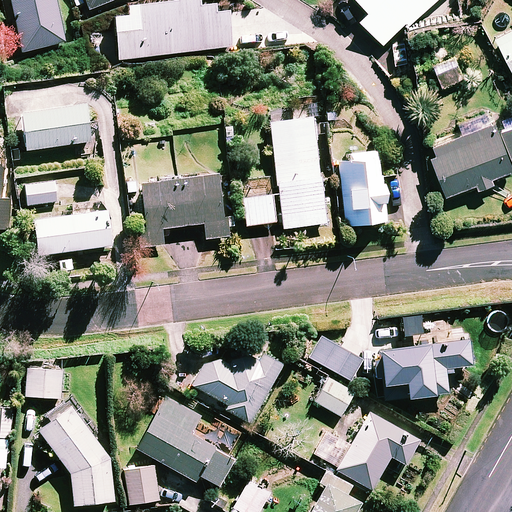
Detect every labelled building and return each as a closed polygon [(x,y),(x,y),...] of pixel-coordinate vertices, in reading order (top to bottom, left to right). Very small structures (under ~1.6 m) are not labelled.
[(64,43),(53,0),(9,0),(23,54),(64,43)] [(117,0),(84,0),(89,11),(117,0)] [(213,6),(198,8),(197,0),(126,9),(127,17),(114,18),(119,62),(232,48),(228,16),(215,18),(213,6)] [(357,0),(370,13),(361,21),(383,45),(406,24),(409,27),(437,0),(357,0)] [(511,29),(495,39),(511,70),(511,29)] [(410,47),(393,47),(393,70),(409,70),(410,47)] [(465,80),(457,57),(435,65),(443,88),(465,80)] [(89,143),(85,108),(19,117),(24,152),(89,143)] [(446,196),(474,188),(476,193),(496,187),(494,182),(511,176),(511,166),(511,161),(511,128),(496,133),(490,113),(460,122),(465,137),(432,147),(446,196)] [(325,225),(311,118),(268,124),(278,196),(243,201),(246,227),(281,222),(283,230),(325,225)] [(0,148),(0,230),(9,230),(9,201),(1,201),(2,149),(0,148)] [(386,223),(376,153),(348,156),(349,163),(337,165),(346,229),(386,223)] [(226,238),(218,176),(139,186),(144,227),(138,228),(141,249),(165,246),(163,230),(203,225),(205,240),(226,238)] [(56,203),(53,183),(24,186),(26,206),(56,203)] [(110,247),(105,211),(73,215),(74,217),(32,223),(37,257),(110,247)] [(362,361),(321,337),(309,359),(350,383),(362,361)] [(470,367),(466,341),(377,354),(382,388),(404,385),(406,401),(447,395),(444,371),(470,367)] [(282,366),(262,355),(258,362),(243,354),(234,370),(208,356),(192,387),(227,406),(225,411),(250,425),(282,366)] [(60,399),(62,371),(26,368),(24,397),(60,399)] [(353,393),(326,378),(313,403),(340,417),(353,393)] [(198,419),(163,400),(136,451),(195,482),(198,477),(218,488),(233,460),(189,436),(198,419)] [(107,458),(70,408),(40,430),(69,474),(74,507),(113,502),(107,458)] [(11,410),(0,409),(0,468),(5,469),(11,410)] [(419,439),(368,411),(334,470),(370,491),(389,458),(404,466),(419,439)] [(157,502),(153,468),(124,472),(128,505),(157,502)] [(258,511),(268,494),(248,483),(233,509),(238,511),(258,511)] [(354,511),(359,505),(325,486),(310,511),(354,511)]
